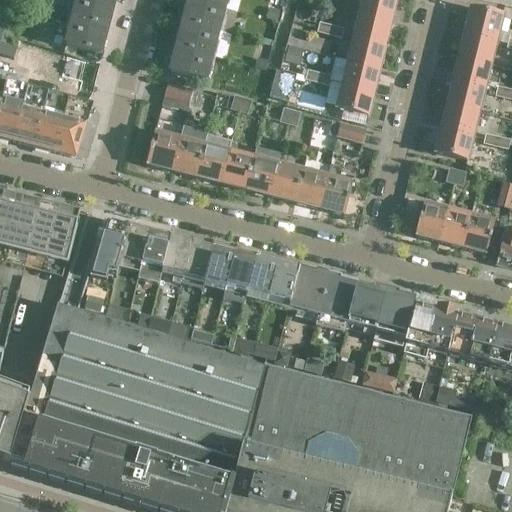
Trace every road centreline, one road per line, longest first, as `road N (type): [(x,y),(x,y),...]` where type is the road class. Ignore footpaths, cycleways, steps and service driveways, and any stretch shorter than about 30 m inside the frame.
road 1 (residential): [(369,261),(99,192)]
road 2 (residential): [(369,261),(435,0)]
road 3 (residential): [(99,192),(147,0)]
road 4 (residential): [(511,298),(369,261)]
